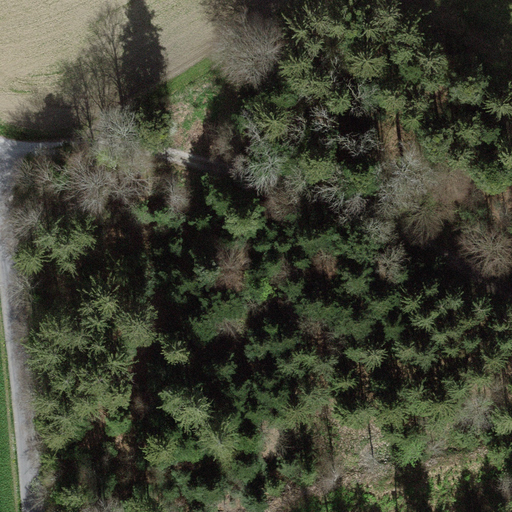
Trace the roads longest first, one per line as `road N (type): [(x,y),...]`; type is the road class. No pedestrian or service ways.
road 1 (track): [(0,146),(128,150),(229,176),(325,205),(511,290)]
road 2 (unclassified): [(0,208),(36,511)]
